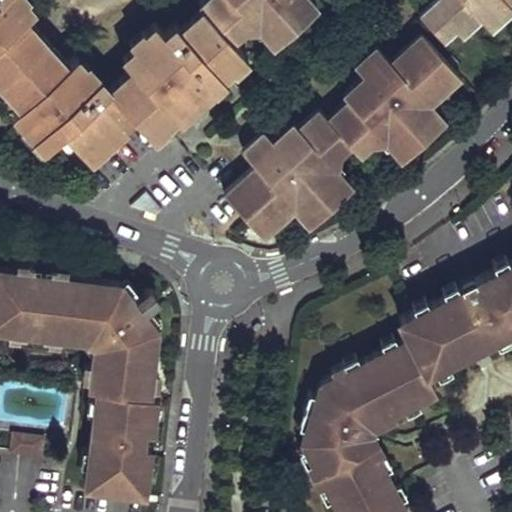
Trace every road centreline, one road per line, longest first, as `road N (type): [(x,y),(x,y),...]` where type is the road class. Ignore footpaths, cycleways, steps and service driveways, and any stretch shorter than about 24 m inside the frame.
road 1 (residential): [(511,99),(458,165),(366,233),(278,274),(222,282)]
road 2 (residential): [(222,282),(171,246),(0,191)]
road 3 (residential): [(222,282),(201,346),(182,511)]
